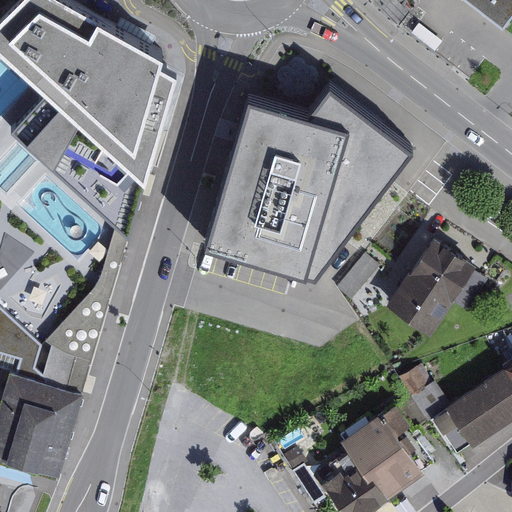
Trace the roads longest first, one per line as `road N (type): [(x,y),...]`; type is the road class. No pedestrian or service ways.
road 1 (tertiary): [(208,106),(83,511)]
road 2 (residential): [(511,245),(430,187),(482,124)]
road 3 (primary): [(482,124),(379,52)]
